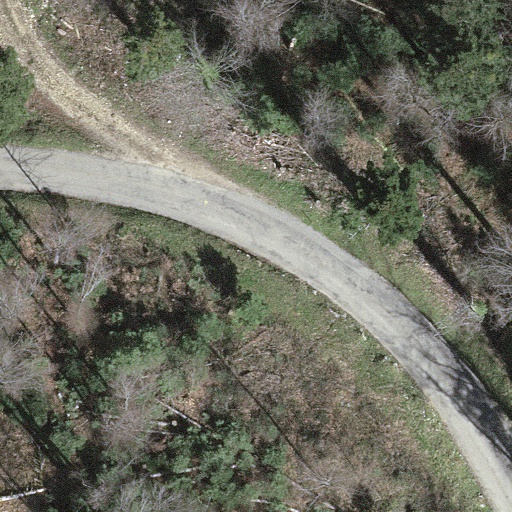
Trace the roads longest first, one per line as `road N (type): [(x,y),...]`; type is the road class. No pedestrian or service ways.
road 1 (tertiary): [(511,484),(405,332),(298,250),(174,196),(0,168)]
road 2 (track): [(8,0),(45,67),(131,137),(174,196)]
